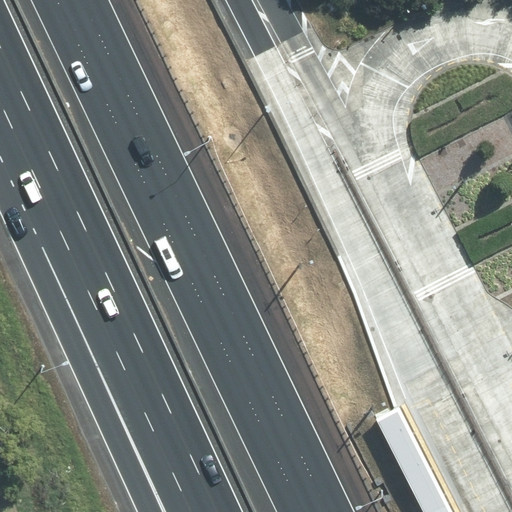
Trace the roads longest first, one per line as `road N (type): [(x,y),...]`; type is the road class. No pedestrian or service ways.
road 1 (motorway): [(55,0),(301,511)]
road 2 (motorway): [(220,511),(0,48)]
road 3 (motorway): [(146,511),(37,257),(0,93)]
